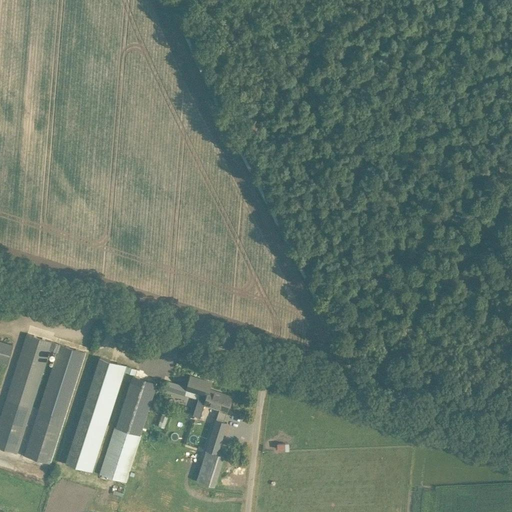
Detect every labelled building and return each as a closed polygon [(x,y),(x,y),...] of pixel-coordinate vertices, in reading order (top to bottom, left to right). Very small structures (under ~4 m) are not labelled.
[(40,111),(49,112),(50,101),(41,100),(40,111)] [(24,455),(49,463),(83,359),(87,360),(89,353),(27,333),(0,417),(0,447),(16,452),(49,350),(57,352),(24,455)] [(0,360),(7,363),(13,344),(0,339),(0,360)] [(132,373),(133,368),(100,357),(67,461),(93,469),(125,371),(132,373)] [(115,426),(100,473),(125,481),(139,438),(156,385),(157,382),(133,375),(116,427),(115,426)] [(169,380),(166,389),(185,395),(187,389),(200,393),(193,414),(200,417),(206,399),(216,402),(214,407),(220,409),(227,411),(232,396),(209,389),(211,382),(190,376),(187,386),(169,380)] [(220,409),(197,480),(214,485),(224,455),(217,452),(227,422),(224,421),(227,411),(220,409)] [(162,413),(158,425),(164,427),(168,415),(162,413)]
